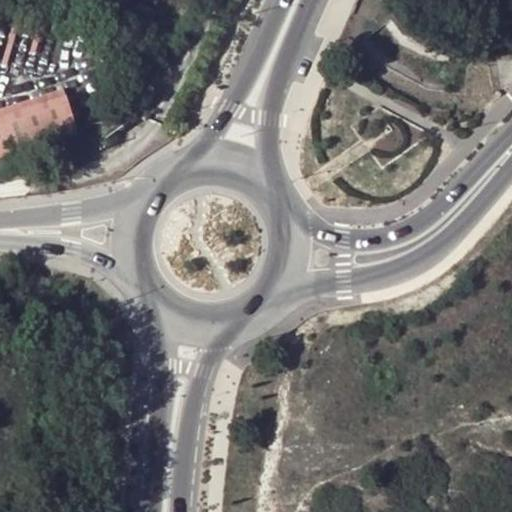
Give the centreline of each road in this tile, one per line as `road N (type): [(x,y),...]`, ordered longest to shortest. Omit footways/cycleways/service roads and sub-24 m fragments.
road 1 (secondary): [(267,299),(383,272),(432,249),(511,158)]
road 2 (secondary): [(511,139),(439,204),(373,245),(340,245),(287,216)]
road 3 (secondary): [(164,291),(153,511)]
road 4 (secondary): [(183,511),(202,370),(249,310)]
road 5 (secondary): [(280,203),(272,118),(319,0)]
road 6 (secondary): [(275,0),(184,180)]
road 7 (tertiary): [(165,194),(15,230)]
road 8 (tertiary): [(15,230),(157,282)]
